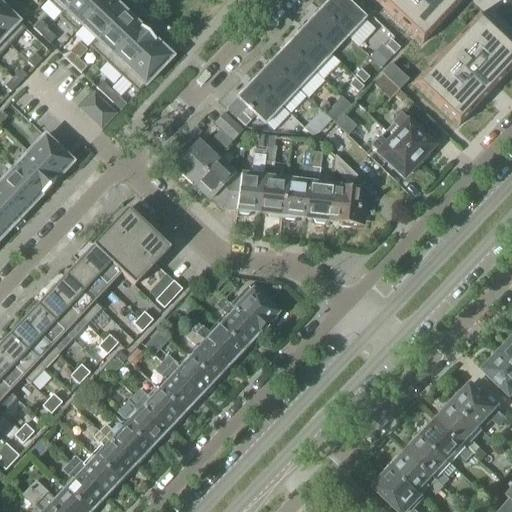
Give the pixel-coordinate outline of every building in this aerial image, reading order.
[(54,0),(67,11),(77,0),(54,0)] [(77,0),(67,11),(82,26),(107,0),(77,0)] [(107,0),(82,26),(98,41),(125,13),(111,0),(107,0)] [(341,0),(331,0),(319,13),(345,38),(359,23),(363,26),(365,24),(363,22),(364,21),(341,0)] [(463,1),(461,0),(372,0),(379,6),(392,19),(414,40),(419,44),(421,46),(422,44),(427,39),(457,8),(462,2),(463,1)] [(17,2),(11,7),(20,15),(25,10),(17,2)] [(0,3),(0,34),(4,39),(20,22),(0,3)] [(98,41),(114,56),(141,28),(125,13),(98,41)] [(319,13),(303,30),(329,55),(345,38),(319,13)] [(458,127),(463,122),(484,100),(496,87),(496,86),(511,69),(511,47),(485,22),(481,18),(478,16),(452,44),(439,57),(427,70),(418,79),(413,85),(412,86),(413,87),(418,92),(419,92),(450,122),(456,127),(457,128),(458,127)] [(34,29),(43,37),(48,31),(40,23),(34,29)] [(114,56),(130,71),(157,43),(141,28),(114,56)] [(303,30),(286,48),(313,73),(329,55),(303,30)] [(48,31),(43,37),(51,45),(57,39),(48,31)] [(385,48),(393,56),(399,50),(391,42),(385,48)] [(157,43),(130,71),(146,87),(173,58),(157,43)] [(286,48),(270,65),(296,90),(313,73),(286,48)] [(66,59),(74,67),(80,61),(71,53),(66,59)] [(38,55),(30,63),(36,69),(44,60),(38,55)] [(80,61),(74,67),(82,75),(88,69),(80,61)] [(270,65),(253,83),(279,108),(296,90),(270,65)] [(407,82),(399,74),(390,66),(380,76),(397,92),(407,82)] [(23,70),(15,79),(21,84),(29,76),(23,70)] [(355,76),(363,85),(370,78),(361,70),(355,76)] [(397,92),(380,76),(371,85),(389,102),(397,92)] [(21,84),(15,79),(7,87),(13,93),(21,84)] [(97,89),(105,96),(111,91),(103,83),(97,89)] [(279,108),(253,83),(236,100),(263,125),(279,108)] [(111,91),(105,96),(114,104),(119,99),(111,91)] [(116,117),(93,95),(77,112),(100,134),(116,117)] [(338,98),(322,115),(330,122),(333,125),(349,108),(338,98)] [(4,111),(0,114),(0,123),(1,125),(9,117),(4,111)] [(330,122),(322,115),(321,114),(316,120),(324,128),(330,122)] [(173,169),(191,186),(215,161),(242,132),(223,115),(214,125),(224,134),(206,152),(197,143),(173,169)] [(334,125),(351,141),(359,133),(342,116),(334,125)] [(398,131),(392,139),(420,166),(429,157),(426,155),(432,148),(406,123),(406,124),(399,118),(392,125),(398,131)] [(47,137),(31,153),(58,179),(59,179),(74,163),(47,137)] [(267,138),(258,137),(257,149),(265,150),(266,148),(267,138)] [(420,166),(392,139),(384,147),(377,141),(370,148),(377,155),(376,155),(402,180),(408,173),(411,176),(420,166)] [(279,217),(282,217),(285,182),(271,180),(275,149),(266,148),(265,150),(265,153),(258,214),(267,215),(268,219),(277,220),(279,217)] [(249,213),(258,214),(265,153),(254,152),(251,178),(240,176),(240,178),(235,212),(237,212),(238,215),(247,216),(249,213)] [(31,153),(16,169),(44,195),(58,179),(31,153)] [(295,219),(305,220),(312,154),(303,153),(301,168),(300,184),(285,182),(282,217),(283,217),(284,221),(293,222),(295,219)] [(325,223),(327,223),(331,188),(317,186),(321,155),(312,154),(305,220),(313,221),(314,224),(323,225),(325,223)] [(333,170),(348,184),(355,177),(335,158),(333,170)] [(208,203),(210,200),(232,177),(215,161),(191,186),(192,187),(190,189),(199,197),(201,196),(208,203)] [(16,169),(1,184),(29,211),(44,195),(16,169)] [(210,200),(221,211),(237,178),(232,177),(210,200)] [(235,212),(240,178),(237,178),(221,211),(235,212)] [(1,184),(0,185),(0,213),(14,226),(29,211),(1,184)] [(331,188),(327,223),(338,224),(339,228),(348,229),(351,226),(364,227),(366,214),(357,212),(357,209),(354,209),(357,191),(331,188)] [(126,211),(91,248),(120,275),(120,276),(133,288),(168,251),(126,211)] [(0,213),(0,241),(14,226),(0,213)] [(91,248),(77,263),(106,290),(120,276),(120,275),(91,248)] [(77,263),(63,277),(100,312),(100,311),(93,304),(106,290),(77,263)] [(63,277),(49,292),(86,327),(100,312),(63,277)] [(207,280),(204,284),(213,293),(223,282),(207,280)] [(172,283),(154,302),(163,310),(181,291),(172,283)] [(246,288),(229,307),(257,334),(275,315),(246,288)] [(49,292),(35,307),(72,341),(86,327),(49,292)] [(188,301),(179,312),(185,317),(195,306),(188,301)] [(226,317),(217,327),(241,350),(243,349),(247,350),(253,344),(252,339),(257,334),(229,307),(228,307),(221,301),(215,307),(226,317)] [(35,307),(21,322),(58,356),(72,341),(35,307)] [(143,314),(138,320),(146,328),(152,322),(143,314)] [(146,328),(138,320),(132,326),(141,334),(146,328)] [(21,322),(7,337),(44,371),(58,356),(21,322)] [(186,328),(191,333),(226,366),(232,361),(236,362),(242,355),(241,351),(241,350),(217,327),(207,337),(192,322),(186,328)] [(196,349),(186,359),(214,385),(224,374),(222,371),(226,366),(191,333),(185,339),(196,349)] [(7,337),(0,344),(0,358),(30,386),(44,371),(7,337)] [(108,337),(103,343),(111,351),(117,345),(108,337)] [(145,349),(152,356),(159,348),(152,341),(145,349)] [(500,354),(500,355),(511,366),(511,341),(510,344),(506,343),(499,351),(500,354)] [(111,351),(103,343),(97,349),(106,357),(111,351)] [(126,362),(133,368),(143,358),(136,351),(126,362)] [(511,366),(500,355),(499,355),(496,354),(488,362),(490,365),(483,372),(511,399),(511,366)] [(0,358),(0,386),(8,394),(22,380),(29,387),(30,386),(0,358)] [(167,358),(160,365),(196,398),(201,393),(204,395),(214,385),(186,359),(177,369),(167,358)] [(103,372),(106,375),(111,379),(122,367),(116,361),(114,363),(112,362),(103,372)] [(156,391),(158,392),(181,414),(182,413),(185,416),(194,406),(191,403),(196,398),(160,365),(154,371),(165,382),(156,391)] [(80,367),(75,372),(83,381),(89,375),(80,367)] [(83,381),(75,372),(61,387),(69,395),(83,381)] [(92,390),(98,396),(112,381),(111,379),(106,375),(92,390)] [(0,386),(0,402),(8,394),(0,386)] [(455,403),(453,405),(479,429),(488,419),(498,429),(505,421),(469,387),(463,394),(459,393),(453,399),(455,403)] [(138,392),(132,398),(166,430),(171,425),(174,427),(183,417),(180,415),(181,414),(158,392),(149,402),(138,392)] [(52,396),(47,402),(55,410),(61,405),(52,396)] [(105,428),(99,434),(133,466),(138,461),(140,463),(150,452),(148,450),(151,446),(154,448),(162,439),(164,437),(162,435),(166,430),(132,398),(127,404),(133,410),(132,411),(124,404),(116,413),(127,424),(115,437),(105,428)] [(55,410),(47,402),(41,408),(50,416),(55,410)] [(442,416),(436,422),(471,456),(478,449),(469,440),(479,429),(453,405),(451,407),(447,406),(441,412),(442,416)] [(60,422),(72,434),(79,426),(67,415),(60,422)] [(422,438),(421,439),(447,463),(456,454),(465,462),(471,456),(436,422),(431,428),(426,427),(421,433),(422,438)] [(24,426),(19,432),(27,440),(33,434),(24,426)] [(27,440),(19,432),(13,438),(22,446),(27,440)] [(103,450),(94,460),(119,485),(130,473),(128,471),(133,466),(99,434),(93,440),(103,450)] [(411,449),(406,455),(441,488),(442,489),(448,482),(446,480),(455,471),(447,463),(421,439),(420,439),(416,438),(410,445),(411,449)] [(26,456),(34,464),(49,449),(41,442),(26,456)] [(0,450),(0,468),(4,472),(17,458),(4,446),(0,450)] [(478,449),(471,456),(479,463),(485,456),(478,449)] [(392,469),(391,470),(420,498),(421,498),(418,495),(426,486),(435,494),(441,488),(406,455),(401,459),(397,459),(391,464),(392,469)] [(75,460),(68,467),(102,499),(107,493),(110,495),(119,485),(94,460),(85,469),(75,460)] [(73,482),(64,492),(84,511),(93,511),(100,505),(98,503),(102,499),(68,467),(63,472),(73,482)] [(420,498),(391,470),(389,472),(385,471),(379,477),(380,482),(373,489),(396,511),(412,511),(410,509),(420,498)] [(35,484),(29,491),(51,511),(84,511),(64,492),(54,502),(35,484)] [(511,511),(511,486),(510,490),(511,492),(506,499),(510,503),(502,511),(511,511)] [(51,511),(29,491),(23,498),(37,511),(51,511)]
